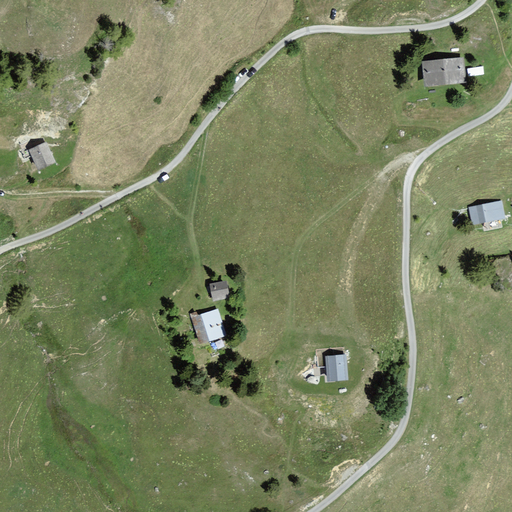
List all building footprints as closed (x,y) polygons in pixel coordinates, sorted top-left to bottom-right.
[(466,83),(463,57),(422,62),(425,87),(466,83)] [(56,163),(46,141),(29,150),(39,171),(56,163)] [(506,219),(502,200),(469,207),(473,226),(506,219)] [(227,281),(210,284),(213,301),(230,298),(227,281)] [(198,315),(197,312),(190,314),(200,344),(227,335),(218,309),(198,315)] [(346,353),(325,356),(328,381),(348,378),(346,353)]
